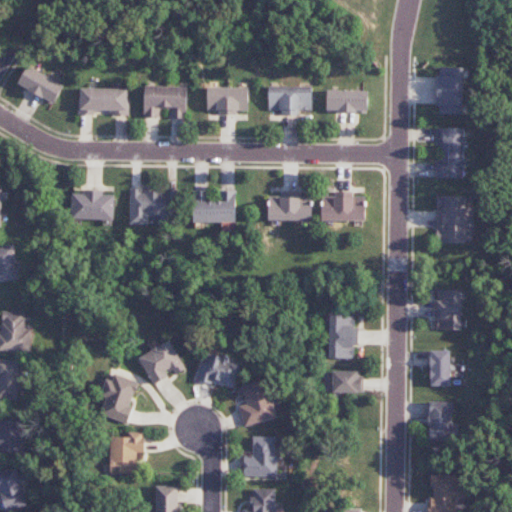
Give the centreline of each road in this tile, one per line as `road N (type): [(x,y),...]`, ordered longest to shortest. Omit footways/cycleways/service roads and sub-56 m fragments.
road 1 (residential): [(411,0),(399,154),(394,511)]
road 2 (residential): [(0,115),(59,153),(399,154)]
